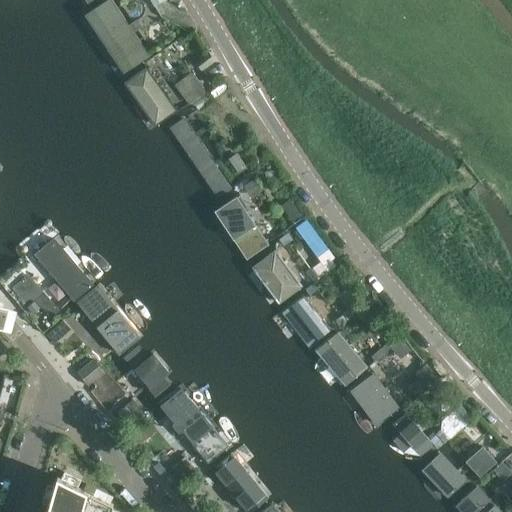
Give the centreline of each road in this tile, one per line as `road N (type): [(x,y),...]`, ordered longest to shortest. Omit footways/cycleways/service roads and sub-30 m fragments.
road 1 (unclassified): [(511,425),(324,205),(196,0)]
road 2 (residential): [(160,511),(55,383)]
road 3 (residential): [(18,511),(55,383)]
